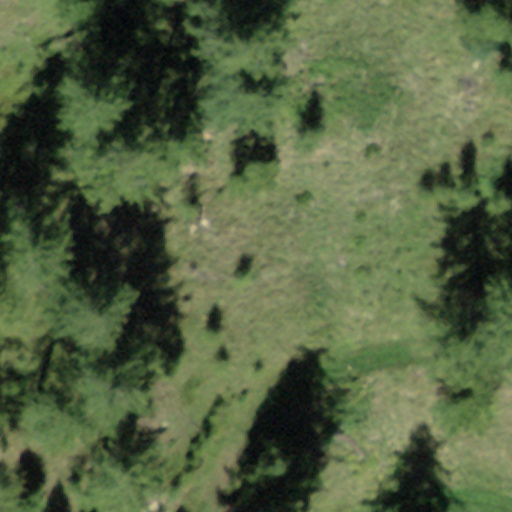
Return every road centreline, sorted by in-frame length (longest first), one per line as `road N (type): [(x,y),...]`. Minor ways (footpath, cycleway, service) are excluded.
road 1 (track): [(511,324),(493,301),(390,305),(254,373),(164,495),(134,511)]
road 2 (track): [(357,511),(456,477),(511,498)]
